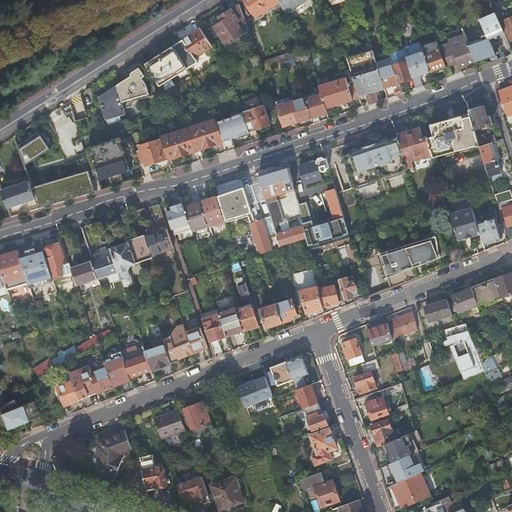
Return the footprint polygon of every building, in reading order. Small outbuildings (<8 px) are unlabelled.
[(277,0),(245,0),(250,7),(254,14),(257,18),(280,3),(277,0)] [(277,0),(280,3),(285,12),(287,11),(305,0),(277,0)] [(305,0),(287,11),(289,13),(306,3),(305,0)] [(248,29),(239,5),(219,18),(222,23),(215,27),(225,43),(248,29)] [(254,14),(250,7),(246,9),(250,16),(254,14)] [(511,41),(511,40),(511,11),(510,12),(511,16),(511,17),(509,19),(502,22),(511,41)] [(489,40),(504,33),(496,14),(480,21),(488,38),(489,40)] [(201,29),(173,47),(185,64),(196,57),(197,58),(205,54),(204,52),(212,47),(201,29)] [(467,42),(464,35),(448,41),(449,44),(441,47),(449,66),(449,67),(458,64),(459,68),(476,62),(467,42)] [(492,62),(499,60),(489,40),(488,38),(472,43),(470,41),(467,42),(476,62),(490,58),(492,62)] [(447,78),(453,76),(449,67),(449,66),(446,67),(437,43),(422,48),(424,52),(431,73),(443,69),(447,78)] [(147,64),(161,87),(188,69),(185,64),(173,47),(147,64)] [(404,50),(390,55),(393,64),(393,67),(403,64),(408,62),(407,58),(407,57),(404,50)] [(359,95),(384,87),(379,71),(376,60),(373,52),(348,60),(356,85),(359,95)] [(420,77),(431,73),(424,52),(411,57),(410,55),(408,56),(409,58),(407,58),(408,62),(413,79),(416,89),(423,87),(420,77)] [(280,64),(293,59),(292,54),(261,64),(263,70),(280,64)] [(296,65),(312,60),(310,54),(304,56),(294,59),(296,65)] [(384,88),(399,83),(393,67),(393,64),(389,65),(387,57),(376,60),(379,71),(384,87),(384,88)] [(296,66),(296,65),(294,59),(293,59),(280,64),(282,71),(296,66)] [(399,83),(413,79),(408,62),(403,64),(393,67),(399,83)] [(131,77),(116,86),(124,110),(129,108),(130,107),(131,107),(131,106),(132,105),(133,104),(133,103),(133,102),(150,97),(146,84),(142,78),(145,76),(140,68),(132,74),(131,74),(131,75),(131,76),(131,77)] [(327,109),(360,99),(360,98),(359,95),(356,85),(349,87),(346,79),(320,87),(322,95),(327,109)] [(106,120),(119,117),(125,115),(124,110),(116,86),(113,88),(114,90),(107,94),(106,92),(100,96),(99,97),(98,97),(97,98),(96,99),(96,100),(96,101),(96,102),(96,103),(96,104),(97,105),(98,106),(98,107),(99,107),(100,107),(100,108),(101,108),(102,108),(106,120)] [(511,86),(505,89),(498,91),(508,120),(511,119),(511,86)] [(385,90),(384,88),(384,87),(359,95),(360,98),(385,90)] [(312,119),(328,114),(327,109),(322,95),(306,100),(312,119)] [(298,123),(312,119),(306,100),(306,98),(292,103),(292,104),(298,123)] [(284,127),(298,123),(292,104),(277,109),(284,127)] [(263,106),(243,113),(243,115),(250,134),(270,126),(263,106)] [(484,108),(470,112),(470,114),(475,129),(492,125),(490,118),(487,118),(484,108)] [(479,145),(476,136),(475,129),(470,114),(431,125),(434,137),(427,139),(428,140),(432,155),(433,159),(479,145)] [(217,123),(223,143),(226,152),(234,150),(230,141),(236,139),(250,134),(243,115),(217,123)] [(189,129),(196,151),(223,143),(217,123),(216,121),(189,129)] [(411,162),(432,155),(428,140),(424,141),(420,128),(414,130),(414,132),(413,133),(407,128),(406,125),(396,128),(398,138),(408,169),(413,168),(411,162)] [(189,129),(161,138),(162,139),(169,160),(196,151),(189,129)] [(490,144),(496,142),(495,137),(483,140),(481,135),(476,136),(479,145),(480,147),(490,144)] [(45,138),(21,149),(28,162),(51,151),(45,138)] [(409,171),(408,169),(398,138),(388,141),(381,144),(378,145),(361,150),(358,151),(351,154),(342,157),(353,189),(409,171)] [(91,156),(86,158),(96,192),(144,177),(140,165),(136,151),(133,142),(123,146),(121,139),(89,149),(91,156)] [(141,150),(136,151),(140,165),(147,163),(149,165),(153,164),(154,162),(155,161),(156,164),(169,160),(162,139),(149,143),(150,146),(141,149),(141,150)] [(495,160),(490,144),(480,147),(489,178),(503,173),(498,159),(495,160)] [(83,176),(33,192),(36,199),(40,210),(96,192),(86,158),(78,161),(83,176)] [(309,163),(308,165),(300,167),(305,184),(321,179),(316,162),(314,163),(313,162),(309,163)] [(0,174),(0,175),(5,190),(32,180),(26,165),(13,170),(0,174)] [(258,177),(260,183),(276,236),(280,247),(306,240),(306,239),(303,228),(303,227),(282,233),(279,224),(284,223),(276,198),(274,198),(273,196),(275,196),(294,190),(289,168),(258,177)] [(239,180),(215,187),(218,197),(244,188),(241,179),(239,180)] [(30,183),(2,192),(8,209),(23,203),(36,199),(33,192),(30,183)] [(260,183),(244,188),(254,220),(260,218),(261,220),(262,220),(267,238),(276,236),(260,183)] [(244,188),(218,197),(226,221),(226,222),(248,216),(260,254),(280,247),(276,236),(267,238),(262,220),(261,220),(255,222),(254,220),(244,188)] [(344,218),(335,190),(327,193),(335,220),(344,218)] [(201,203),(208,225),(208,227),(226,221),(218,197),(201,203)] [(303,227),(303,228),(312,226),(305,198),(297,200),(303,227)] [(23,203),(27,213),(40,210),(36,199),(23,203)] [(183,208),(189,224),(191,230),(208,225),(201,203),(183,208)] [(511,205),(509,207),(508,203),(497,206),(499,210),(502,209),(508,227),(504,228),(509,242),(511,240),(511,226),(511,225),(511,205)] [(150,207),(149,208),(154,223),(163,220),(158,205),(150,207)] [(166,214),(172,230),(189,224),(183,208),(182,205),(172,208),(173,211),(166,214)] [(473,237),(480,235),(472,209),(462,212),(462,214),(458,213),(450,215),(458,239),(466,236),(473,237)] [(502,239),(495,219),(478,223),(485,245),(502,239)] [(167,230),(145,238),(151,256),(173,249),(167,230)] [(373,233),(361,237),(364,249),(376,245),(373,233)] [(121,280),(124,287),(133,284),(127,270),(130,266),(152,259),(151,256),(145,238),(144,235),(127,241),(128,244),(122,246),(121,245),(113,247),(113,249),(111,250),(113,256),(119,273),(121,280)] [(405,246),(414,268),(440,258),(440,256),(439,255),(439,253),(439,251),(438,248),(438,246),(438,244),(437,242),(437,240),(436,238),(405,246)] [(18,250),(25,271),(49,264),(44,249),(42,244),(18,250)] [(49,264),(51,271),(54,280),(73,274),(69,263),(66,264),(60,244),(44,249),(49,264)] [(342,263),(351,260),(346,245),(337,248),(342,263)] [(387,278),(414,268),(405,246),(379,254),(387,278)] [(0,256),(0,267),(1,272),(4,282),(6,286),(7,290),(28,284),(28,283),(27,279),(25,273),(24,272),(23,268),(18,252),(18,251),(0,256)] [(113,256),(93,262),(97,278),(98,279),(119,273),(113,256)] [(97,278),(93,262),(91,262),(72,268),(77,284),(97,278)] [(25,271),(24,272),(25,273),(27,279),(51,271),(49,264),(25,271)] [(297,288),(316,286),(314,270),(295,273),(297,288)] [(121,280),(119,273),(98,279),(99,282),(101,281),(102,286),(110,284),(121,280)] [(511,274),(496,279),(502,298),(511,294),(511,274)] [(339,287),(343,300),(352,298),(350,292),(356,290),(354,282),(348,283),(346,279),(337,281),(339,287)] [(502,298),(496,279),(473,289),(478,306),(486,303),(487,305),(497,301),(497,299),(502,298)] [(317,285),(318,288),(322,307),(324,307),(326,308),(330,307),(331,305),(338,304),(339,304),(339,302),(343,300),(339,287),(335,289),(334,287),(322,289),(321,284),(317,285)] [(318,288),(295,293),(300,309),(305,307),(307,313),(323,310),(322,307),(318,288)] [(245,300),(250,299),(247,289),(242,290),(245,300)] [(459,314),(478,306),(473,289),(453,296),(459,314)] [(292,300),(276,305),(282,323),(291,321),(290,318),(292,317),(297,315),(292,300)] [(453,315),(448,300),(425,307),(430,322),(453,315)] [(276,305),(254,311),(258,324),(264,323),(267,328),(282,323),(276,305)] [(237,311),(243,331),(248,330),(252,329),(259,326),(258,324),(254,311),(253,306),(237,311)] [(219,314),(227,337),(243,331),(237,311),(236,309),(219,314)] [(395,320),(388,322),(388,324),(393,340),(418,331),(412,313),(399,318),(395,320)] [(203,319),(215,354),(222,351),(219,339),(227,337),(219,314),(203,319)] [(10,328),(16,326),(13,316),(7,317),(10,328)] [(393,340),(388,324),(372,329),(375,339),(376,342),(377,345),(393,340)] [(171,363),(171,364),(179,362),(178,358),(183,356),(184,357),(193,354),(186,333),(184,326),(178,328),(171,337),(163,340),(164,344),(164,345),(171,363)] [(472,340),(467,327),(445,333),(449,343),(445,346),(445,349),(447,351),(452,349),(462,376),(464,376),(464,380),(484,372),(482,366),(476,368),(466,345),(473,343),(472,340)] [(193,354),(207,349),(200,328),(186,333),(193,354)] [(99,340),(112,335),(110,330),(97,335),(99,340)] [(147,355),(152,371),(171,364),(171,363),(164,345),(164,344),(163,340),(161,336),(152,339),(155,348),(146,352),(147,355)] [(473,343),(481,363),(486,360),(477,337),(472,340),(473,343)] [(346,343),(346,346),(347,348),(345,349),(344,349),(350,367),(364,362),(357,339),(346,343)] [(79,356),(95,344),(94,340),(77,350),(79,356)] [(396,351),(402,349),(400,340),(394,342),(395,345),(396,351)] [(390,356),(397,353),(396,351),(395,345),(388,347),(390,356)] [(126,363),(131,378),(152,371),(147,355),(146,352),(144,347),(137,350),(136,346),(122,352),(126,363)] [(397,353),(403,371),(415,366),(412,359),(406,361),(402,349),(396,351),(397,353)] [(56,364),(59,369),(76,358),(79,356),(77,350),(56,364)] [(398,373),(403,371),(397,353),(390,356),(389,356),(390,359),(393,358),(398,373)] [(302,357),(287,362),(294,380),(309,375),(302,357)] [(484,372),(486,375),(492,372),(498,369),(493,357),(486,360),(481,363),(482,366),(484,372)] [(362,365),(365,373),(379,368),(377,360),(362,365)] [(294,380),(287,362),(271,368),(278,386),(294,380)] [(90,367),(80,371),(89,395),(98,391),(99,393),(114,387),(107,368),(92,374),(90,367)] [(89,395),(80,371),(70,375),(72,381),(58,388),(65,406),(81,400),(81,398),(89,395)] [(486,375),(490,386),(498,383),(492,372),(486,375)] [(377,388),(371,373),(355,378),(356,379),(355,381),(356,385),(357,386),(360,394),(377,388)] [(302,377),(294,380),(298,391),(306,387),(302,377)] [(511,388),(511,377),(495,386),(499,395),(511,388)] [(304,409),(318,404),(311,386),(298,391),(297,391),(304,409)] [(14,398),(0,407),(0,431),(39,416),(33,400),(18,407),(14,398)] [(389,414),(383,398),(367,404),(373,420),(389,414)] [(210,422),(202,403),(184,410),(194,434),(207,429),(205,424),(210,422)] [(318,404),(304,409),(313,432),(328,426),(324,415),(323,416),(318,404)] [(161,441),(185,431),(178,411),(154,421),(161,441)] [(382,446),(396,440),(393,431),(397,429),(395,425),(391,426),(389,421),(372,427),(372,428),(371,429),(372,433),(375,433),(379,447),(382,446)] [(312,457),(315,467),(333,461),(329,452),(337,449),(330,430),(326,431),(325,428),(313,432),(310,433),(318,455),(312,457)] [(132,450),(125,432),(99,441),(99,446),(98,446),(98,467),(99,467),(100,472),(116,477),(123,459),(120,458),(120,454),(132,450)] [(410,456),(415,454),(407,436),(396,440),(382,446),(390,465),(410,456)] [(143,471),(147,492),(155,491),(155,488),(157,487),(157,488),(167,486),(163,467),(160,452),(151,454),(154,468),(149,469),(143,471)] [(333,461),(315,467),(318,474),(350,462),(347,455),(332,460),(333,461)] [(398,484),(418,475),(410,456),(390,465),(394,473),(394,476),(398,484)] [(354,472),(350,462),(335,468),(338,475),(341,477),(354,472)] [(403,509),(431,497),(421,474),(418,475),(398,484),(395,485),(393,486),(403,509)] [(184,504),(208,495),(202,477),(178,486),(184,504)] [(235,493),(240,491),(235,477),(230,479),(235,493)] [(244,502),(240,491),(235,493),(230,479),(212,485),(220,510),(222,510),(221,509),(242,502),(243,503),(244,502)] [(340,501),(333,481),(316,487),(323,507),(340,501)] [(456,511),(464,509),(462,502),(457,500),(450,503),(448,498),(425,508),(426,511),(456,511)] [(362,511),(359,501),(340,508),(341,511),(362,511)]
